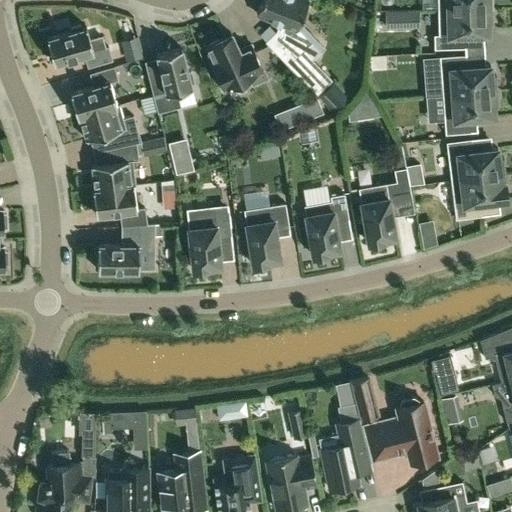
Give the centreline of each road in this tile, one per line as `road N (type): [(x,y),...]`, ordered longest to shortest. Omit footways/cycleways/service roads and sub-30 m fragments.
road 1 (residential): [(511,236),(326,289),(218,303),(50,303)]
road 2 (residential): [(0,47),(37,158),(50,303)]
road 3 (residential): [(6,416),(50,303)]
